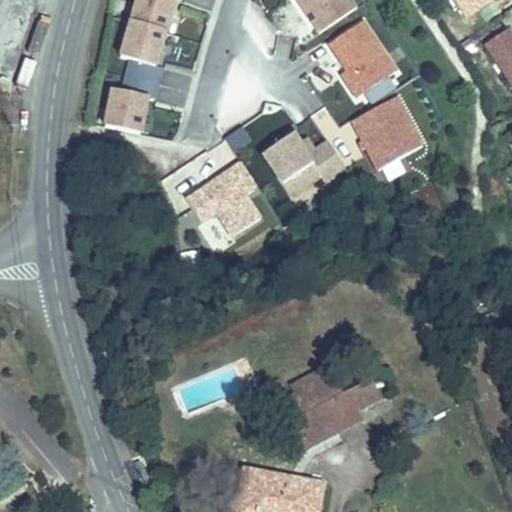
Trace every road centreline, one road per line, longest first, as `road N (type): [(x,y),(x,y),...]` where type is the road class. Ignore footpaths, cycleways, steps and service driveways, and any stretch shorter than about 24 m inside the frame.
road 1 (tertiary): [(129,511),(90,419),(52,259)]
road 2 (tertiary): [(52,259),(50,133),(77,0)]
road 3 (residential): [(193,144),(237,0)]
